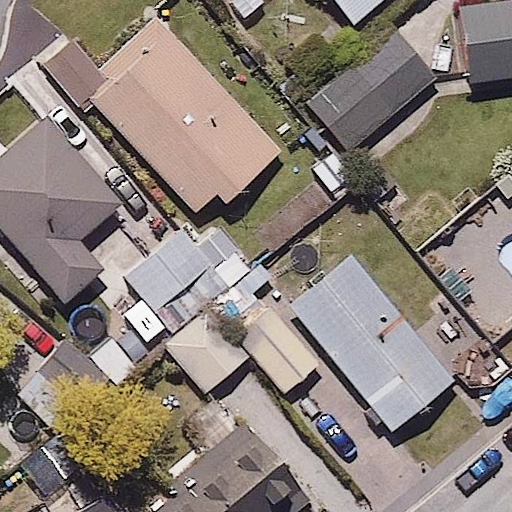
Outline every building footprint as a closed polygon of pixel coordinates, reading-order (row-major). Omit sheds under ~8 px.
[(296,0),(316,23),(343,0),(296,0)] [(511,0),(473,0),(421,8),(433,92),(511,80),(511,0)] [(285,145),(153,4),(98,56),(73,30),(34,67),(79,115),(92,102),(203,221),(285,145)] [(314,155),(410,93),(374,37),(278,100),(314,155)] [(123,205),(45,111),(0,148),(0,226),(67,306),(112,269),(85,236),(123,205)] [(251,285),(183,214),(122,273),(179,332),(164,346),(212,395),(249,359),(281,393),(320,355),(251,285)] [(353,247),(289,297),(394,433),(459,383),(353,247)] [(290,511),(311,496),(246,411),(138,493),(152,511),(290,511)]
